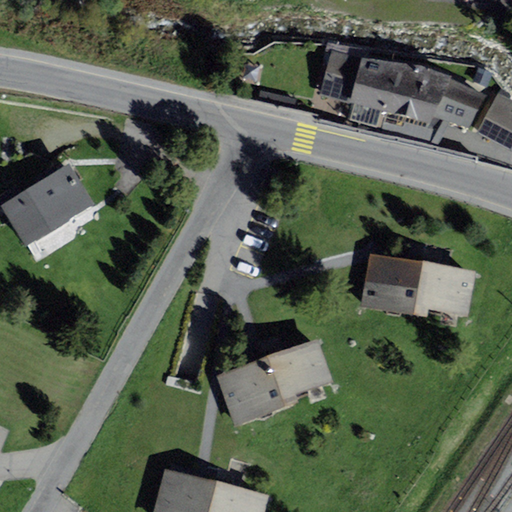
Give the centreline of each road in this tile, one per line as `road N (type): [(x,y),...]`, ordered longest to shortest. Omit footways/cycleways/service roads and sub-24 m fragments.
road 1 (residential): [(246,124),(206,212),(36,511)]
road 2 (secondary): [(246,124),(511,194)]
road 3 (secondary): [(0,71),(246,124)]
